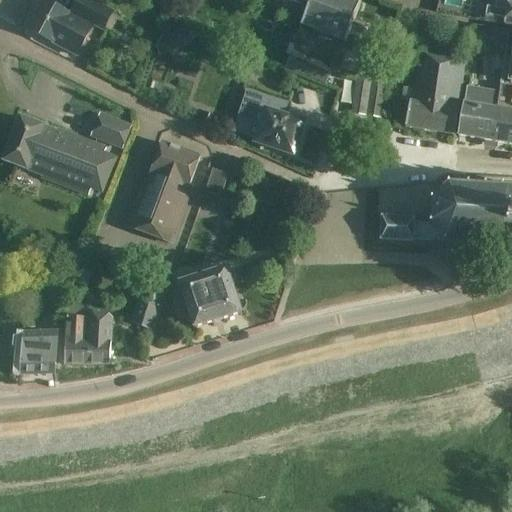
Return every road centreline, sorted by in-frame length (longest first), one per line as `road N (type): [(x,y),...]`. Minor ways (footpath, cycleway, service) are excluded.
road 1 (residential): [(511,165),(468,159),(311,188),(0,32)]
road 2 (unclassified): [(0,400),(108,388),(511,278)]
